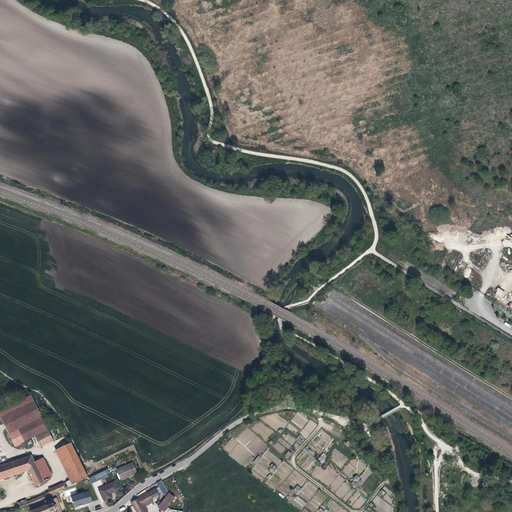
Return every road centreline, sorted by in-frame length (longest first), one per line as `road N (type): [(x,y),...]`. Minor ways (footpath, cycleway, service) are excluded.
road 1 (residential): [(109,511),(253,415),(292,407),(320,413)]
road 2 (track): [(511,397),(359,302)]
road 3 (track): [(357,511),(295,464),(320,413)]
